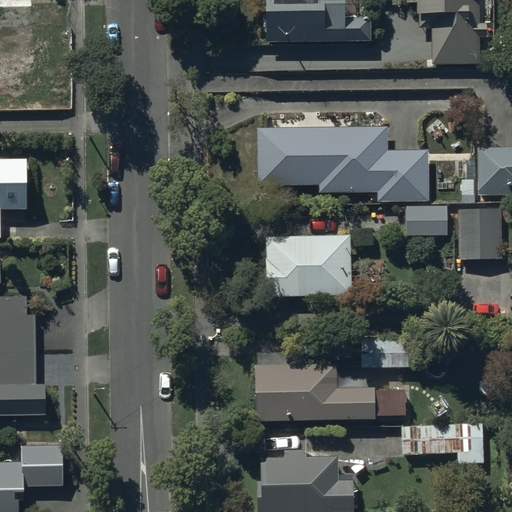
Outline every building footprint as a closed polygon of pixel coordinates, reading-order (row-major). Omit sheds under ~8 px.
[(0,0),(0,9),(28,9),(28,0),(0,0)] [(263,0),(264,43),(371,44),(371,19),(345,19),(345,4),(324,4),(324,0),(263,0)] [(477,0),(407,0),(407,6),(416,6),(416,18),(431,18),(431,67),(478,67),(478,38),(486,38),(486,26),(478,26),(477,0)] [(23,95),(23,28),(14,29),(14,25),(0,25),(0,99),(15,100),(15,95),(23,95)] [(386,129),(256,130),(256,187),(319,187),(319,195),(377,195),(377,203),(427,203),(427,152),(386,152),(386,129)] [(511,149),(477,150),(477,197),(511,196),(511,149)] [(25,162),(0,162),(0,240),(1,241),(0,212),(26,212),(25,162)] [(447,208),(406,208),(406,238),(447,238),(447,208)] [(504,210),(457,211),(458,262),(505,262),(504,210)] [(349,239),(265,240),(266,299),(350,298),(349,239)] [(0,417),(45,417),(45,384),(36,384),(35,300),(0,299),(0,286),(0,281),(0,417)] [(421,340),(362,341),(361,370),(421,370),(421,340)] [(255,368),(255,423),(375,423),(375,418),(404,418),(404,391),(335,392),(335,358),(288,358),(288,354),(257,354),(257,368),(255,368)] [(482,427),(401,427),(401,455),(457,455),(457,466),(482,465),(482,427)] [(62,447),(21,447),(21,466),(0,465),(0,511),(19,511),(19,503),(24,503),(24,488),(62,488),(62,447)] [(256,480),(256,511),(351,511),(352,477),(337,477),(337,459),(306,460),(306,452),(284,453),(285,460),(260,460),(261,480),(256,480)]
